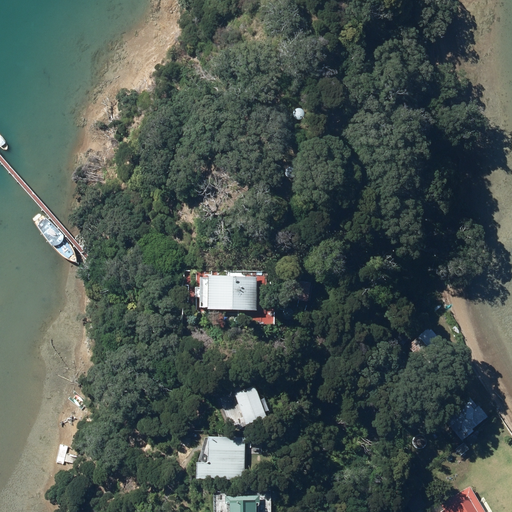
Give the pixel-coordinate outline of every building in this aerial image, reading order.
[(197,307),(204,307),(204,309),(254,310),(254,276),(205,275),(205,277),(198,277),(198,287),(194,287),(194,297),(197,297),(197,307)] [(289,280),(287,298),(306,301),(309,282),(289,280)] [(428,326),(407,346),(429,370),(450,350),(428,326)] [(234,393),(233,393),(244,424),(266,416),(255,385),(241,390),(238,383),(231,386),(234,393)] [(471,429),(486,417),(477,406),(476,407),(466,395),(440,416),(460,441),(472,431),(471,429)] [(244,437),(205,436),(204,463),(193,462),(192,478),(242,480),(244,437)] [(261,475),(251,475),(251,484),(261,483),(261,475)] [(440,503),(444,510),(440,511),(483,511),(469,487),(440,503)] [(404,503),(410,511),(416,511),(425,505),(416,494),(404,503)] [(257,495),(223,496),(223,503),(226,503),(226,511),(252,511),(253,503),(257,503),(257,495)]
